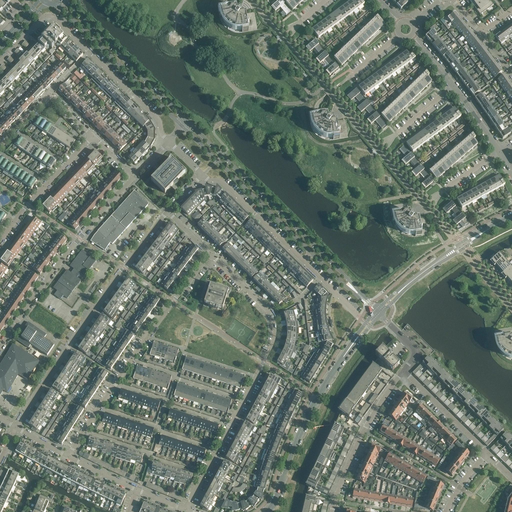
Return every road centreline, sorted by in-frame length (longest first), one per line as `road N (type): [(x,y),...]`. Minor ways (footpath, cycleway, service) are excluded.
road 1 (residential): [(185,509),(275,334),(270,314),(207,256)]
road 2 (residential): [(14,428),(67,343),(166,216)]
road 3 (tertiary): [(183,127),(366,302)]
road 4 (tertiary): [(366,302),(188,122)]
road 5 (residential): [(69,455),(207,256)]
road 6 (residential): [(266,511),(318,394),(377,313)]
road 7 (residential): [(0,346),(130,180)]
road 8 (tertiary): [(52,3),(183,127)]
road 9 (residential): [(333,291),(221,183),(201,175)]
road 10 (tertiary): [(188,122),(65,0)]
road 11 (tertiary): [(377,313),(429,268),(511,217)]
road 12 (residential): [(404,370),(363,429),(332,511)]
road 13 (residential): [(0,242),(90,138)]
road 14 (residential): [(89,54),(46,14),(0,61)]
road 15 (residential): [(169,142),(160,122),(89,54)]
